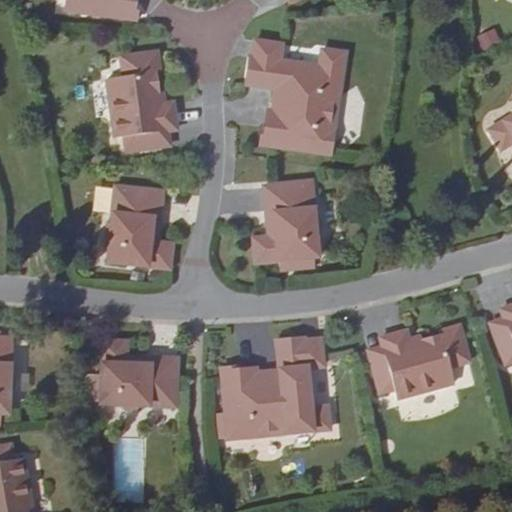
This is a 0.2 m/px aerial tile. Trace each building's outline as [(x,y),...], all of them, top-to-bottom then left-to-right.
[(66,0),(65,11),(135,20),(138,1),(135,0),(134,0),(66,0)] [(484,48),(502,40),(496,26),(478,35),(484,48)] [(281,45),(254,41),(252,57),(249,56),(245,84),(276,89),(274,104),(280,105),(279,112),(267,110),(265,126),(262,125),(259,144),(330,155),(333,131),(328,130),(333,97),(338,97),(344,53),(321,50),(319,66),(279,61),(281,45)] [(153,53),(120,57),(123,77),(106,79),(114,138),(124,137),(126,152),(138,150),(137,135),(176,130),(172,103),(162,105),(160,92),(158,92),(153,53)] [(511,115),(488,130),(500,150),(511,142),(511,115)] [(310,182),(263,187),(266,215),(269,215),(270,231),(274,231),(275,237),(253,239),(255,263),(279,261),(280,270),(315,267),(314,257),(317,257),(316,237),(319,233),(318,219),(313,215),(310,182)] [(162,192),(115,187),(111,219),(107,223),(105,237),(109,242),(107,262),(169,269),(171,245),(150,242),(150,236),(154,236),(156,220),(159,220),(162,192)] [(511,362),(511,305),(500,310),(511,341),(511,348),(500,353),(505,365),(511,362)] [(406,331),(379,338),(390,377),(376,381),(379,393),(394,389),(396,399),(453,383),(449,367),(469,361),(460,330),(422,341),(421,338),(408,342),(406,331)] [(10,339),(0,338),(0,413),(8,414),(8,394),(12,390),(13,375),(9,371),(10,339)] [(304,339),(276,341),(279,371),(263,373),(264,380),(256,380),(255,368),(240,370),(240,367),(221,369),(227,439),(251,437),(251,432),(284,429),(285,434),(329,429),(327,406),(310,408),(307,368),(323,366),(320,339),(304,341),(304,339)] [(126,342),(102,341),(100,404),(119,405),(124,409),(138,409),(142,405),(175,406),(177,359),(148,359),(148,361),(132,361),(132,364),(125,364),(126,342)] [(472,366),(457,366),(457,386),(472,386),(472,366)] [(0,458),(1,462),(0,462),(0,511),(32,511),(22,458),(13,460),(10,445),(0,447),(0,458)]
